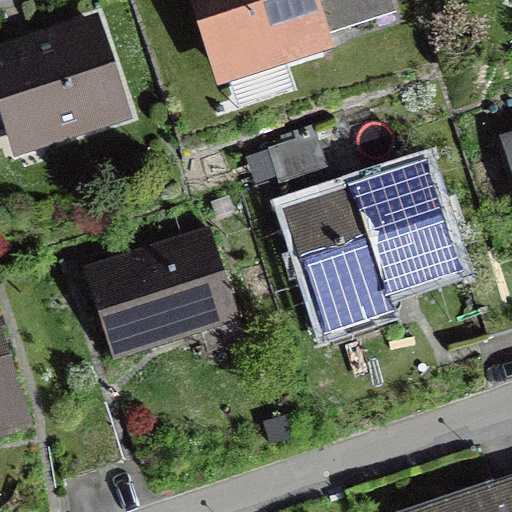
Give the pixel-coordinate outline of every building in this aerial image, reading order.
[(187,0),(217,92),(231,88),(237,108),(297,89),(290,66),(335,52),(329,35),(397,14),(392,0),(187,0)] [(0,117),(14,159),(133,118),(97,13),(0,46),(0,117)] [(511,130),(499,135),(511,176),(511,130)] [(282,205),(324,338),(397,316),(391,298),(463,276),(427,160),(282,205)] [(82,268),(113,364),(201,336),(205,348),(245,336),(210,227),(82,268)] [(0,439),(33,429),(0,324),(0,439)] [(511,511),(511,476),(408,511),(511,511)]
